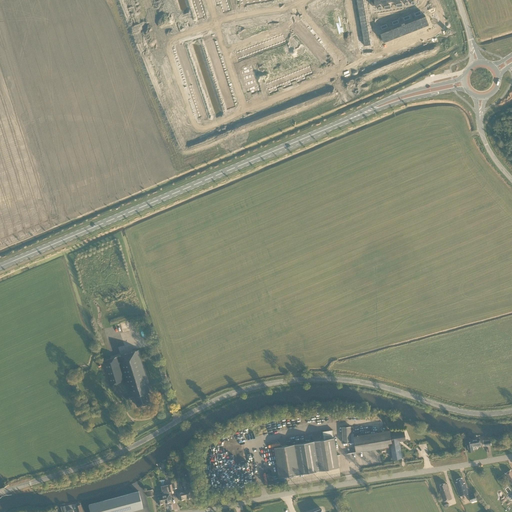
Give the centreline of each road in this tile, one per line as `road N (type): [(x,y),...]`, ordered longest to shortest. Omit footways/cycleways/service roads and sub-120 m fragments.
road 1 (tertiary): [(0,492),(116,454),(223,396),(266,383),(338,379),(457,410),(511,410)]
road 2 (primary): [(0,265),(369,110)]
road 3 (unclassified): [(197,511),(511,456)]
road 4 (residential): [(216,23),(164,41),(194,125),(242,110)]
